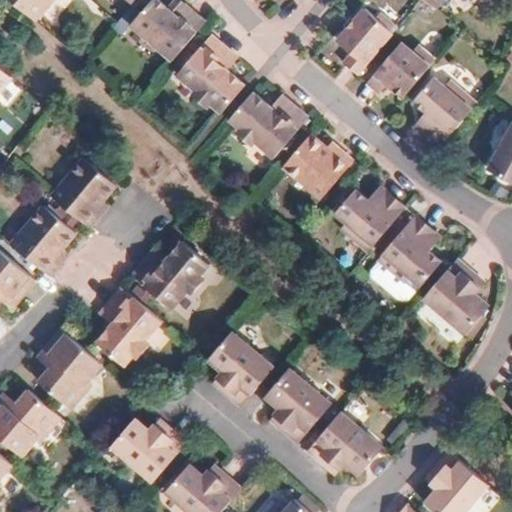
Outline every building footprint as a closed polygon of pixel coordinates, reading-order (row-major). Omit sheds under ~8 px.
[(2,0),(29,22),(47,0),(2,0)] [(124,26),(168,62),(200,24),(177,5),(170,13),(162,6),(158,11),(146,0),(124,26)] [(171,0),(166,0),(162,6),(170,13),(177,5),(171,0)] [(417,0),(429,9),(436,0),(417,0)] [(338,63),(353,76),(392,29),(373,13),(367,21),(357,13),(348,24),(341,33),(332,44),(345,55),(338,63)] [(341,33),(348,24),(342,19),(334,28),(341,33)] [(209,69),(216,60),(196,42),(161,84),(181,100),(181,108),(193,118),(202,117),(210,123),(232,97),(214,83),(219,77),(209,69)] [(358,87),(370,97),(382,82),(386,85),(384,87),(387,89),(385,92),(396,102),(429,62),(410,46),(404,53),(394,44),(358,87)] [(219,77),(225,69),(226,68),(216,60),(209,69),(219,77)] [(436,151),(474,107),(446,83),(442,88),(431,79),(411,103),(423,113),(420,117),(427,123),(417,135),(436,151)] [(382,82),(370,97),(376,102),(385,92),(387,89),(384,87),(386,85),(382,82)] [(301,131),(279,112),(272,121),(263,114),(259,119),(241,103),(218,130),(229,139),(228,148),(239,157),(248,156),(266,171),(301,131)] [(271,105),(263,114),(272,121),(279,112),(271,105)] [(427,123),(420,117),(410,129),(417,135),(427,123)] [(511,130),(486,174),(511,189),(511,130)] [(302,140),(276,170),(315,202),(347,165),(334,154),(330,159),(319,150),(317,153),(302,140)] [(330,159),(334,154),(324,145),(319,150),(330,159)] [(77,158),(45,196),(85,231),(95,218),(89,213),(99,201),(95,198),(108,184),(77,158)] [(371,202),(380,192),(373,186),(365,197),(371,202)] [(335,229),(363,253),(400,209),(380,192),(371,202),(365,197),(361,201),(348,190),(329,213),(340,223),(335,229)] [(89,213),(95,218),(105,207),(99,201),(89,213)] [(37,205),(4,244),(44,278),(55,265),(49,260),(58,248),(55,246),(67,231),(37,205)] [(407,215),(370,259),(371,260),(395,281),(400,275),(412,285),(432,261),(420,251),(423,247),(417,242),(426,231),(407,215)] [(432,236),(426,231),(417,242),(423,247),(432,236)] [(141,259),(124,279),(163,312),(180,292),(189,294),(196,285),(195,275),(204,264),(179,243),(164,259),(159,255),(151,262),(144,256),(141,259)] [(49,260),(55,265),(65,254),(58,248),(49,260)] [(151,248),(144,256),(151,262),(159,255),(151,248)] [(0,294),(5,299),(24,278),(0,256),(0,294)] [(395,281),(371,260),(363,270),(363,276),(388,298),(394,300),(400,300),(412,285),(400,275),(395,281)] [(467,297),(473,289),(465,283),(469,277),(451,261),(417,300),(458,334),(480,308),(467,297)] [(478,284),(469,277),(465,283),(473,289),(478,284)] [(116,289),(97,310),(106,318),(100,326),(105,330),(88,350),(114,372),(122,361),(132,361),(141,351),(140,341),(156,322),(116,289)] [(97,310),(91,318),(90,319),(100,326),(106,318),(97,310)] [(46,365),(40,371),(31,383),(62,410),(82,387),(79,384),(96,365),(57,332),(36,356),(46,365)] [(265,369),(226,335),(203,361),(213,370),(207,378),(216,385),(211,391),(232,409),(265,369)] [(46,365),(36,356),(30,363),(40,371),(46,365)] [(325,408),(284,372),(260,400),(273,411),(268,417),(277,424),(271,431),(292,447),(325,408)] [(216,385),(207,378),(203,384),(211,391),(216,385)] [(0,410),(0,448),(9,456),(25,438),(29,441),(51,416),(19,388),(7,402),(0,410)] [(377,452),(335,416),(301,456),(322,473),(327,468),(336,474),(341,469),(354,480),(377,452)] [(277,424),(268,417),(262,423),(271,431),(277,424)] [(180,448),(159,430),(154,437),(146,430),(141,435),(127,423),(104,451),(147,486),(180,448)] [(151,423),(146,430),(154,437),(159,430),(151,423)] [(468,511),(485,493),(444,458),(419,488),(430,497),(426,502),(436,510),(434,511),(468,511)] [(327,468),(322,473),(330,480),(336,474),(327,468)] [(153,504),(162,511),(218,511),(229,500),(208,483),(203,489),(194,482),(191,487),(178,476),(153,504)] [(200,476),(194,482),(203,489),(208,483),(200,476)] [(434,511),(436,510),(426,502),(421,508),(426,511),(434,511)]
